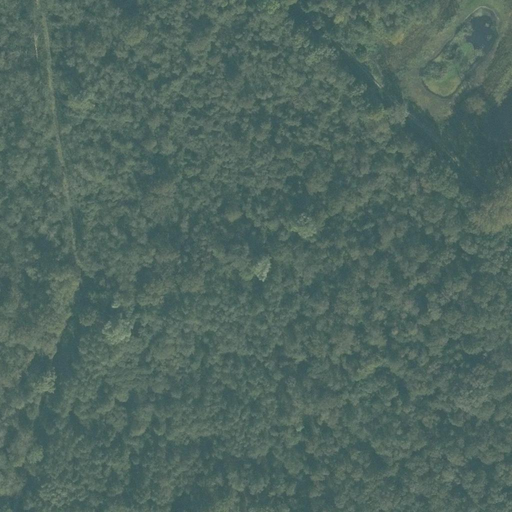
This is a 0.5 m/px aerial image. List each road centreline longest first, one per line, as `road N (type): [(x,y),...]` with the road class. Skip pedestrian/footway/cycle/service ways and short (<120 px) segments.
road 1 (track): [(511,223),(294,0)]
road 2 (track): [(6,511),(70,316),(86,316)]
